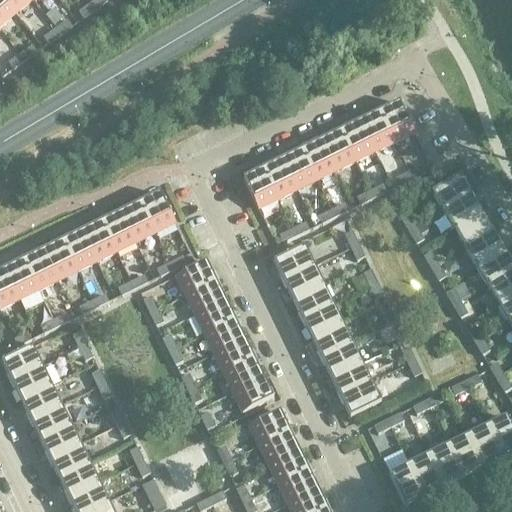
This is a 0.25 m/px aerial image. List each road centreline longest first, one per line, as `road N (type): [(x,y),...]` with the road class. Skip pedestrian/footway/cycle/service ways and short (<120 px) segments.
road 1 (residential): [(511,230),(414,61),(185,169)]
road 2 (residential): [(354,511),(185,169)]
